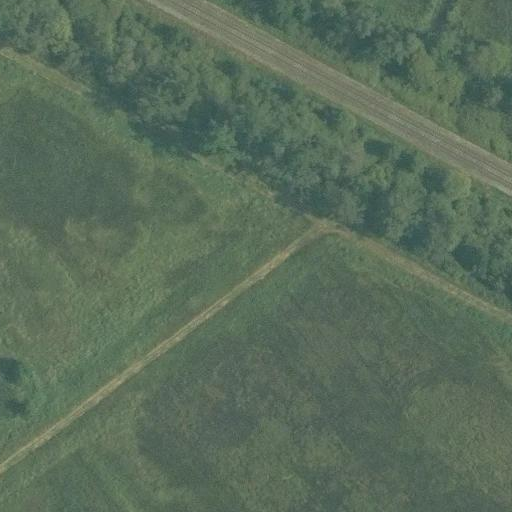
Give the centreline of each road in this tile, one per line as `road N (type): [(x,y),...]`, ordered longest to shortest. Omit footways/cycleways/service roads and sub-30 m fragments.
road 1 (track): [(0,42),(336,223),(0,475)]
road 2 (track): [(336,223),(511,317)]
